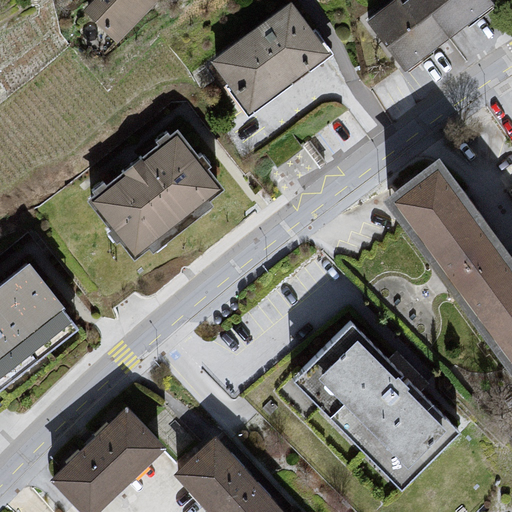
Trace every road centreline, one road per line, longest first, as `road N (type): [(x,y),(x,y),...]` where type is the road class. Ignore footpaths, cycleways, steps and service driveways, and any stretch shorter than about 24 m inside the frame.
road 1 (residential): [(0,487),(163,323),(465,91)]
road 2 (unknown): [(304,0),(398,139)]
